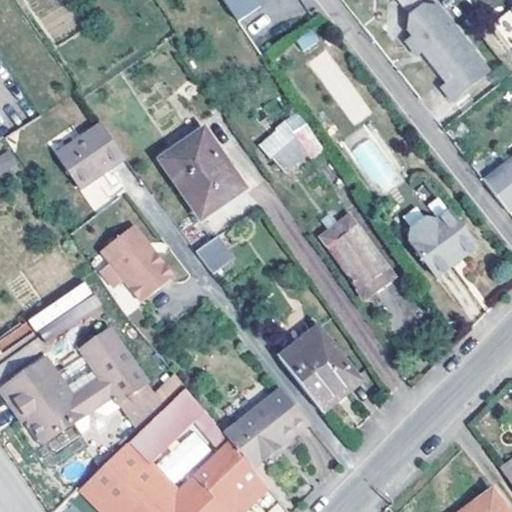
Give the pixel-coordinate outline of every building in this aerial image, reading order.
[(228,0),(242,20),(264,5),(261,0),(228,0)] [(398,0),(402,8),(418,0),(398,0)] [(425,9),(418,13),(412,18),(408,33),(414,41),(408,45),(418,61),(424,57),(449,89),(444,93),(454,106),(476,88),(492,76),(439,10),(425,9)] [(498,21),(511,41),(511,11),(498,21)] [(303,51),(319,41),(311,30),(295,40),(303,51)] [(325,49),(307,63),(354,126),(372,112),(325,49)] [(104,123),(69,147),(95,183),(129,159),(104,123)] [(314,160),(328,149),(311,123),(297,133),(300,137),(273,155),(277,160),(282,167),(287,173),(311,155),(314,160)] [(207,124),(166,154),(207,211),(248,181),(207,124)] [(342,141),(348,151),(371,136),(365,126),(342,141)] [(376,136),(351,151),(378,195),(403,180),(376,136)] [(86,189),(95,183),(69,147),(61,152),(86,189)] [(0,174),(1,176),(18,163),(8,148),(0,154),(0,174)] [(277,171),(282,167),(277,160),(272,163),(277,171)] [(511,190),(511,161),(498,172),(511,190)] [(510,214),(511,212),(511,190),(498,172),(486,182),(510,214)] [(451,213),(441,221),(430,219),(412,232),(411,244),(438,279),(478,248),(451,213)] [(352,216),(324,235),(365,298),(394,278),(352,216)] [(148,297),(179,271),(161,248),(158,251),(151,242),(151,236),(143,226),(137,224),(108,248),(148,297)] [(220,232),(201,245),(218,268),(236,255),(220,232)] [(28,319),(45,343),(101,304),(84,280),(28,319)] [(0,347),(4,353),(35,334),(27,321),(0,338),(0,347)] [(171,394),(163,382),(118,321),(89,342),(111,372),(81,393),(52,357),(9,387),(30,417),(37,413),(56,439),(123,389),(142,415),(171,394)] [(336,393),(360,376),(324,325),(285,353),(326,410),(341,400),(336,393)] [(163,382),(171,394),(191,378),(182,368),(163,382)] [(336,393),(341,400),(365,383),(360,376),(336,393)] [(229,431),(256,467),(308,427),(281,392),(229,431)] [(193,477),(184,487),(158,511),(230,511),(249,493),(213,457),(193,477)] [(184,487),(193,477),(175,460),(165,469),(184,487)] [(511,463),(502,470),(509,481),(511,478),(511,463)] [(114,506),(120,511),(121,511),(165,469),(144,476),(114,506)] [(121,511),(158,511),(184,487),(165,469),(121,511)] [(508,511),(493,491),(470,507),(474,511),(508,511)] [(230,511),(244,511),(256,500),(249,493),(230,511)]
